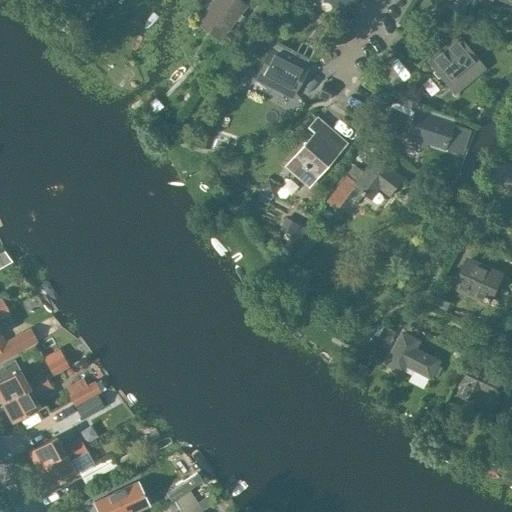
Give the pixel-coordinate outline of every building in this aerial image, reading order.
[(241,0),(211,0),(202,12),(227,32),(247,5),(241,0)] [(325,0),(342,12),(349,0),(325,0)] [(464,21),(459,36),(475,40),(479,26),(464,21)] [(419,34),(413,46),(428,54),(452,33),(432,23),(425,37),(419,34)] [(92,29),(84,37),(96,49),(104,41),(92,29)] [(483,31),(481,40),(494,42),(495,34),(483,31)] [(426,64),(443,84),(475,56),(458,36),(426,64)] [(261,49),(250,69),(257,72),(257,73),(295,93),(307,69),(305,68),(295,63),(300,54),(268,38),(262,50),(261,49)] [(325,81),(316,97),(327,102),(335,86),(325,81)] [(395,84),(388,97),(413,110),(420,97),(395,84)] [(455,123),(413,110),(405,136),(462,155),(470,130),(454,125),(455,123)] [(317,132),(287,167),(309,187),(340,152),(317,132)] [(387,195),(400,179),(390,172),(391,170),(375,158),(353,187),(369,199),(378,188),(387,195)] [(481,180),(476,191),(485,195),(490,184),(481,180)] [(287,217),(280,231),(293,238),(295,234),(295,233),(299,225),(300,224),(287,217)] [(4,251),(0,252),(0,268),(12,261),(4,251)] [(467,256),(451,289),(487,305),(502,273),(467,256)] [(6,306),(0,309),(0,345),(6,343),(4,341),(0,332),(0,319),(10,313),(6,306)] [(511,318),(509,317),(502,332),(511,336),(511,318)] [(5,341),(4,341),(6,343),(12,355),(17,353),(22,350),(38,342),(39,341),(41,340),(46,337),(39,324),(38,323),(29,327),(5,341)] [(384,327),(379,338),(390,343),(395,332),(384,327)] [(400,331),(398,334),(382,364),(401,374),(406,366),(430,379),(438,359),(415,348),(419,341),(400,331)] [(63,355),(47,364),(52,374),(68,366),(63,355)] [(42,370),(25,379),(14,360),(0,367),(0,400),(2,404),(48,380),(42,370)] [(503,379),(468,364),(459,383),(462,384),(456,397),(479,407),(483,400),(493,404),(503,379)] [(52,387),(48,380),(2,404),(12,423),(40,407),(34,396),(52,387)] [(65,389),(69,397),(74,407),(101,392),(95,382),(83,389),(78,381),(65,389)] [(103,407),(96,395),(74,407),(81,419),(103,407)] [(434,417),(427,431),(440,438),(447,424),(434,417)] [(85,446),(95,440),(89,431),(62,445),(56,435),(28,450),(37,469),(84,443),(85,446)] [(84,443),(37,469),(48,489),(77,473),(70,461),(88,452),(87,451),(98,445),(95,440),(85,446),(84,443)] [(118,466),(110,453),(78,471),(84,483),(118,466)] [(197,473),(176,487),(181,495),(203,482),(197,473)] [(136,511),(148,506),(136,481),(94,502),(98,511),(136,511)]
